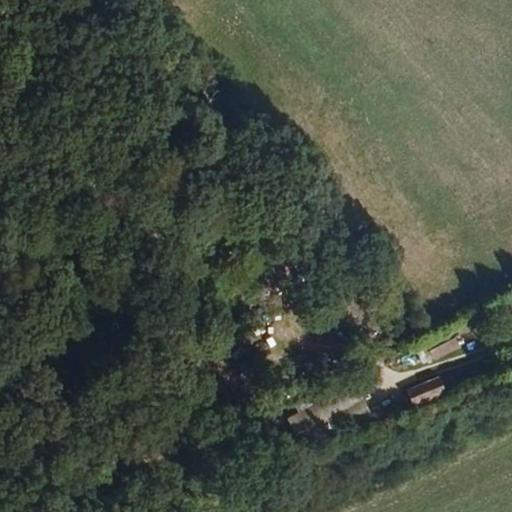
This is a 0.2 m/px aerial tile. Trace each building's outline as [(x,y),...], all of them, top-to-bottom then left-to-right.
[(511,297),(498,304),(507,323),(511,320),(511,297)] [(414,344),(421,359),(449,345),(442,331),(414,344)] [(286,379),(298,372),(286,349),(274,356),(286,379)] [(389,394),(396,408),(432,391),(425,376),(389,394)] [(352,382),(283,411),(298,448),(368,418),(352,382)]
